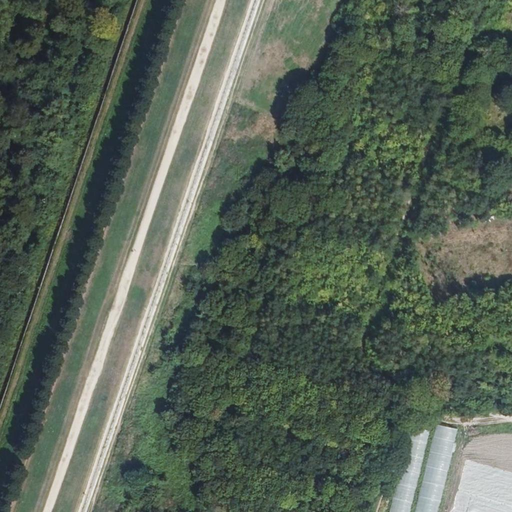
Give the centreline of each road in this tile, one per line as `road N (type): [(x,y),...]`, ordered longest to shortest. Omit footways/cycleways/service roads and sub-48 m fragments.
road 1 (motorway): [(0,383),(260,332),(511,259)]
road 2 (motorway): [(511,185),(398,222),(0,304)]
road 3 (track): [(139,235),(220,0)]
